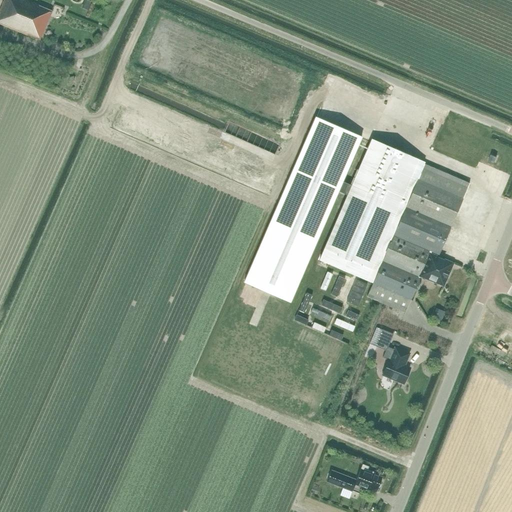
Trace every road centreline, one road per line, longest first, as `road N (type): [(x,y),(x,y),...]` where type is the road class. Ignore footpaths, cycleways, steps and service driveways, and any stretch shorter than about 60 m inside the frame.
road 1 (unclassified): [(511,131),(197,0)]
road 2 (unclassified): [(398,511),(492,278)]
